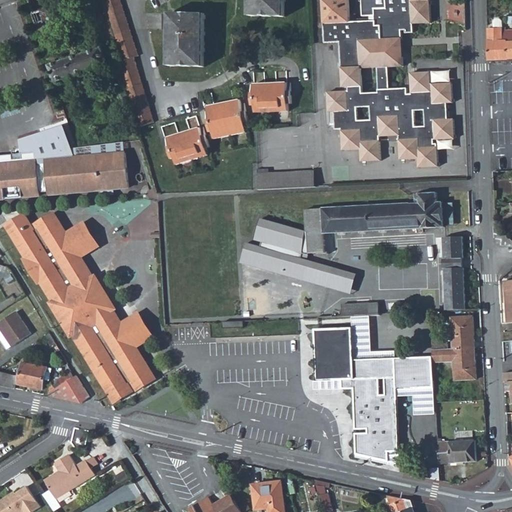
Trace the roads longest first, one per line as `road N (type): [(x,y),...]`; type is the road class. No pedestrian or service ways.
road 1 (residential): [(66,411),(470,499)]
road 2 (residential): [(478,0),(487,254)]
road 3 (residential): [(487,254),(502,499)]
road 4 (residential): [(131,0),(155,95),(179,97)]
